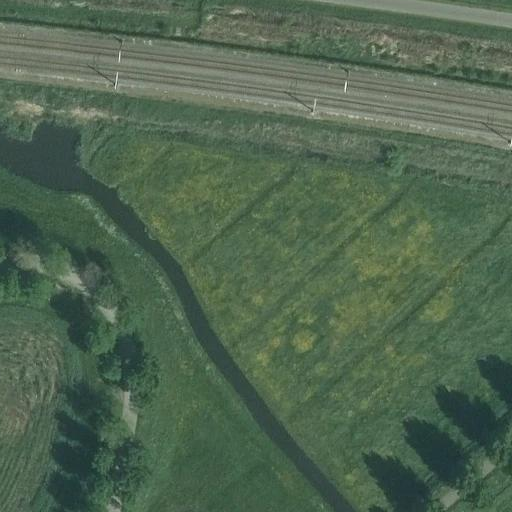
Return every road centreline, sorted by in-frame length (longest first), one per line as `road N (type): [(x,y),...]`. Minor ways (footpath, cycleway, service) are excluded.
road 1 (unclassified): [(113,511),(132,386),(125,338),(105,301),(76,275),(0,261)]
road 2 (unclassified): [(511,21),(357,0)]
